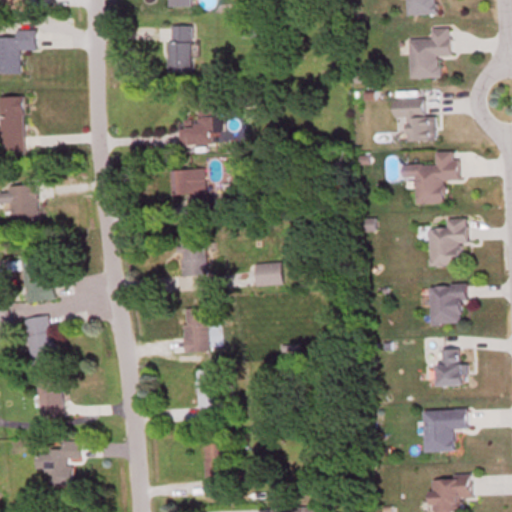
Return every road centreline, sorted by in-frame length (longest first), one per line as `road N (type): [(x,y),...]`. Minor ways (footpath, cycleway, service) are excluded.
road 1 (residential): [(134,511),(96,150),(92,0)]
road 2 (residential): [(511,215),(503,0)]
